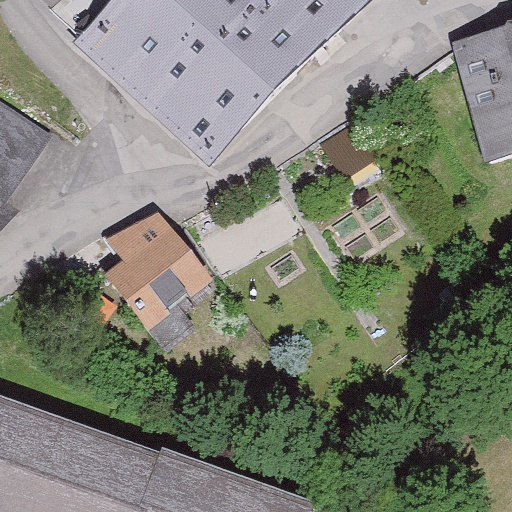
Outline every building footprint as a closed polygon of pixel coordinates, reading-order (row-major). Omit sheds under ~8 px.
[(114,0),(76,41),(213,167),(366,0),(114,0)] [(495,161),(511,156),(511,32),(464,46),(495,161)] [(0,226),(52,143),(0,110),(0,226)] [(109,276),(151,331),(214,283),(159,212),(109,241),(126,263),(109,276)] [(0,511),(308,511),(314,497),(0,393),(0,511)]
